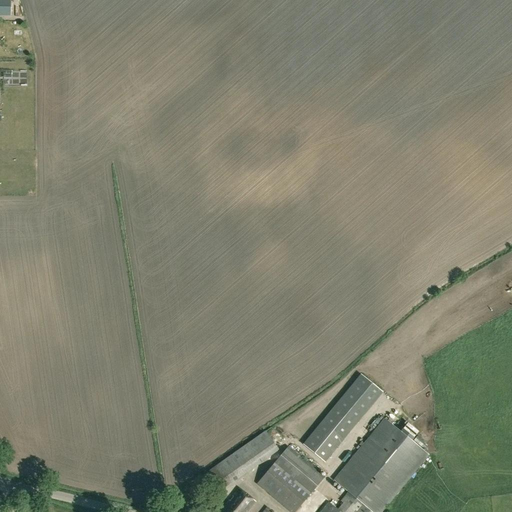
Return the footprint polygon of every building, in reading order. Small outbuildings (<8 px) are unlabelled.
[(361,374),(303,445),(325,463),(383,392),(361,374)] [(375,424),(395,405),(386,395),(366,415),(375,424)] [(334,480),(348,492),(372,511),(380,511),(428,454),(384,418),(334,480)] [(279,450),(265,431),(259,436),(272,455),(279,450)] [(288,447),(257,484),(290,511),(294,511),(324,477),(288,447)] [(239,488),(219,511),(246,511),(255,501),(239,488)] [(372,511),(348,492),(341,501),(346,505),(340,511),(329,503),(321,511),(372,511)]
